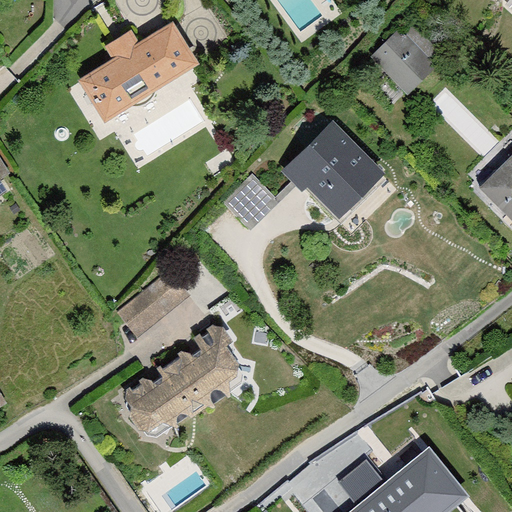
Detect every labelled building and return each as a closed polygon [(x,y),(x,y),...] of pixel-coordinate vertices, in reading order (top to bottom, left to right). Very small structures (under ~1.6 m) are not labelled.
[(408,19),(371,56),(411,97),(449,60),(408,19)] [(140,43),(133,31),(104,49),(113,64),(84,82),(108,120),(201,62),(175,21),(140,43)] [(399,180),(326,111),(281,158),(309,184),(326,166),(341,180),(323,199),(354,227),(399,180)] [(0,145),(0,197),(11,191),(3,176),(14,170),(0,145)] [(511,156),(483,185),(511,213),(511,156)] [(162,263),(116,310),(143,337),(189,289),(162,263)] [(224,310),(119,383),(157,445),(267,365),(224,310)] [(450,511),(467,498),(429,450),(350,511),(450,511)]
